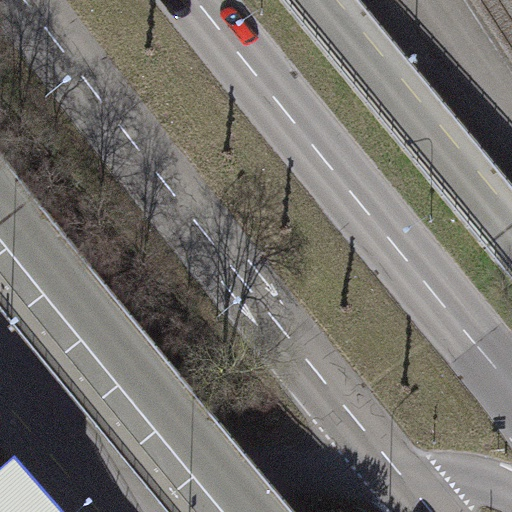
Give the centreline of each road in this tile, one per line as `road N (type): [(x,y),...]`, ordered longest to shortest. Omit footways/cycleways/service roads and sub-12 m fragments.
road 1 (primary): [(23,0),(387,475)]
road 2 (primary): [(511,386),(196,0)]
road 3 (secondary): [(0,198),(254,511)]
road 4 (secondary): [(511,239),(312,0)]
road 5 (unclassified): [(387,475),(317,470),(97,482)]
road 6 (unclassified): [(0,364),(97,482)]
road 7 (unclassified): [(511,494),(481,479),(387,475)]
